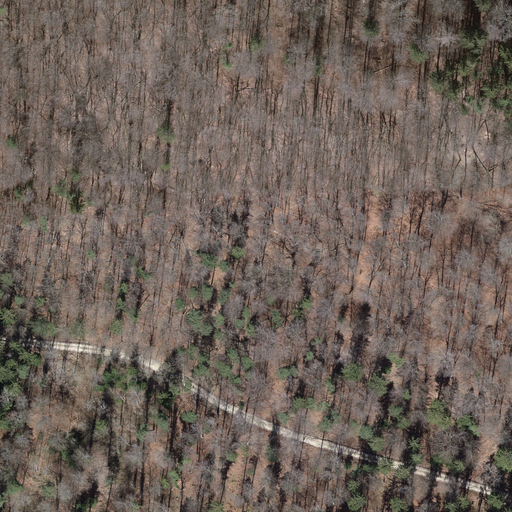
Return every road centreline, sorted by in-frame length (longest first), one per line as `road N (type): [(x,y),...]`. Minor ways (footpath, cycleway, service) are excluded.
road 1 (track): [(511,344),(352,298),(304,251),(240,219),(52,150),(0,97)]
road 2 (track): [(0,341),(114,350),(280,431),(511,495)]
